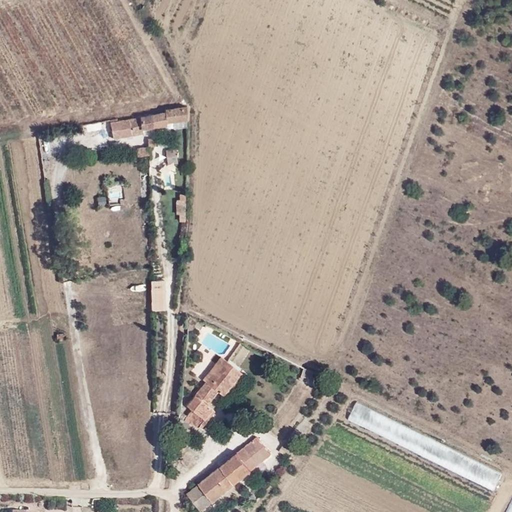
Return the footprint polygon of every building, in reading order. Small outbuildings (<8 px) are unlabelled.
[(166,124),(166,121),(187,118),(187,106),(165,109),(166,111),(153,114),(153,126),(166,124)] [(141,133),(141,128),(153,126),(153,114),(140,116),(117,120),(119,137),(141,133)] [(100,121),(102,128),(111,127),(110,121),(110,119),(100,121)] [(112,137),(113,138),(119,137),(117,120),(110,121),(111,127),(112,137)] [(100,139),(112,137),(111,127),(102,128),(99,129),(100,139)] [(137,146),(137,156),(149,156),(149,146),(137,146)] [(177,163),(175,148),(165,149),(167,164),(177,163)] [(179,220),(184,220),(185,194),(180,194),(180,199),(176,199),(176,213),(179,213),(179,220)] [(104,196),(96,197),(97,205),(105,204),(104,196)] [(149,309),(165,309),(164,279),(149,280),(149,309)] [(221,357),(203,380),(205,382),(224,359),(221,357)] [(224,359),(205,382),(201,387),(207,391),(211,386),(217,390),(224,396),(242,373),(235,367),(224,359)] [(226,398),(245,376),(242,373),(224,396),(226,398)] [(217,390),(211,386),(207,391),(213,396),(217,390)] [(213,396),(207,391),(201,387),(197,393),(208,402),(213,396)] [(208,402),(197,393),(195,395),(207,404),(208,402)] [(195,395),(187,405),(192,409),(207,421),(215,411),(209,406),(207,404),(195,395)] [(201,429),(207,421),(192,409),(184,419),(189,422),(201,429)] [(182,427),(188,428),(189,422),(184,419),(180,417),(178,426),(182,427)] [(188,428),(182,427),(181,433),(189,435),(190,429),(188,428)] [(271,454),(256,437),(238,452),(251,470),(271,454)] [(297,447),(286,440),(280,451),(290,457),(297,447)] [(177,453),(185,454),(186,446),(178,445),(177,453)] [(221,466),(235,483),(251,470),(238,452),(230,458),(221,466)] [(187,493),(201,510),(235,483),(221,466),(187,493)]
